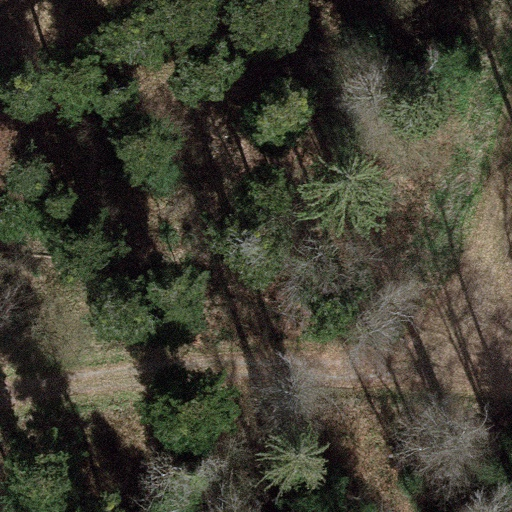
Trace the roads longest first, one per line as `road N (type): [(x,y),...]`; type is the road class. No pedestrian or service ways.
road 1 (track): [(0,395),(265,360),(416,354),(480,364)]
road 2 (track): [(480,364),(491,213),(511,133)]
